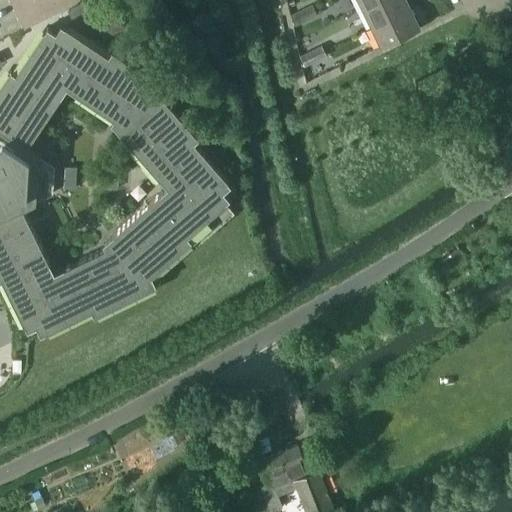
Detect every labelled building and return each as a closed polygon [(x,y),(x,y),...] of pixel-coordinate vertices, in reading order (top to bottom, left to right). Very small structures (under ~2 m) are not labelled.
[(405,0),(379,0),(363,8),(372,26),(410,8),(405,0)] [(312,4),(301,10),(306,19),(317,14),(312,4)] [(410,8),(372,26),(381,46),(419,27),(410,8)] [(294,25),(306,19),(301,10),(290,15),(294,25)] [(15,72),(11,70),(11,69),(10,68),(0,83),(0,279),(2,279),(24,325),(25,325),(27,329),(36,325),(40,333),(44,331),(45,332),(91,309),(93,314),(93,315),(156,284),(156,283),(155,283),(152,275),(192,239),(191,238),(191,239),(187,235),(226,201),(225,201),(229,197),(223,190),(230,183),(227,180),(227,179),(194,141),(197,137),(198,138),(199,137),(163,97),(169,88),(111,49),(110,50),(111,50),(108,54),(65,25),(65,26),(61,23),(55,32),(47,26),(44,30),(15,72)] [(321,45),(310,50),(315,60),(326,55),(321,45)] [(304,65),(315,60),(310,50),(299,56),(304,65)] [(335,511),(318,468),(308,472),(297,444),(257,460),(267,483),(260,486),(265,498),(275,494),(272,486),(293,478),(305,511),(335,511)] [(243,466),(229,472),(234,484),(248,479),(243,466)]
